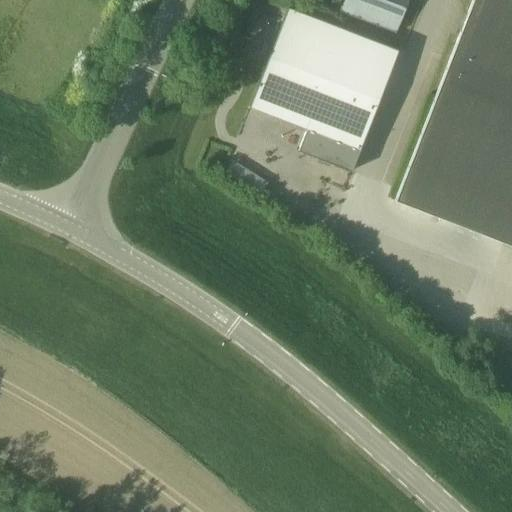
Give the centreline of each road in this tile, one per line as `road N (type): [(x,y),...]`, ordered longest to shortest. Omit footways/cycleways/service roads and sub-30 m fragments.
road 1 (tertiary): [(447,511),(235,327),(72,230)]
road 2 (unclassified): [(493,262),(369,214),(362,199),(441,0)]
road 3 (unclassified): [(72,230),(176,0)]
